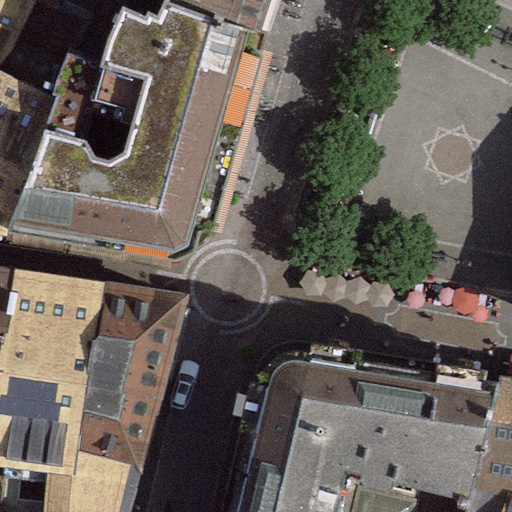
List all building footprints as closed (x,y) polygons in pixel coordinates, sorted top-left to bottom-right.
[(26,0),(0,54),(0,66),(58,94),(98,3),(92,0),(26,0)] [(0,0),(0,54),(26,0),(0,0)] [(133,0),(153,8),(157,0),(133,0)] [(240,43),(259,0),(157,0),(153,8),(240,43)] [(58,94),(3,219),(156,253),(170,249),(240,43),(153,8),(146,24),(98,3),(58,94)] [(0,218),(3,219),(58,94),(0,66),(0,218)] [(0,333),(0,449),(66,456),(75,390),(87,304),(7,289),(0,333)] [(87,304),(75,390),(151,402),(171,319),(87,304)] [(266,347),(230,502),(271,511),(459,511),(473,462),(500,372),(303,330),(290,327),(279,330),(272,334),(266,347)] [(511,374),(500,372),(473,462),(511,473),(511,374)] [(135,467),(151,402),(75,390),(66,456),(135,467)] [(0,494),(124,511),(135,467),(66,456),(0,449),(0,494)] [(459,511),(511,511),(511,473),(473,462),(459,511)] [(0,511),(123,511),(124,511),(0,494),(0,511)] [(228,511),(271,511),(230,502),(228,511)]
